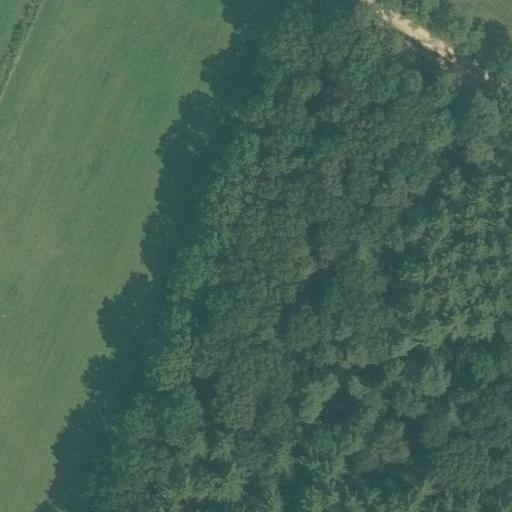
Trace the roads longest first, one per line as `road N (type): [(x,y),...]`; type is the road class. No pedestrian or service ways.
road 1 (track): [(126,511),(322,0)]
road 2 (track): [(511,91),(367,0)]
